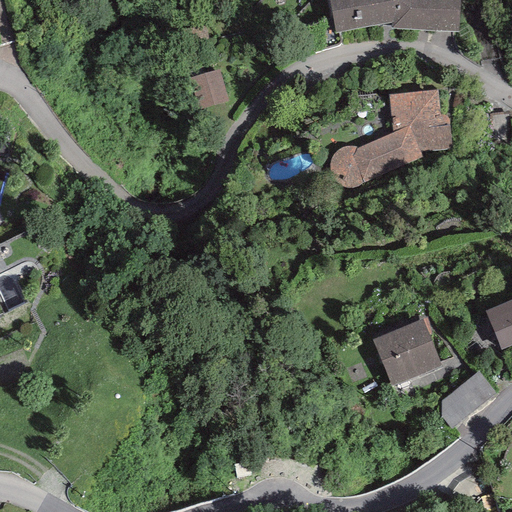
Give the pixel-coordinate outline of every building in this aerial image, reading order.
[(330,0),(337,33),(392,22),(391,28),(458,32),(460,0),(330,0)] [(220,70),(188,79),(196,111),(228,102),(220,70)] [(437,90),(388,94),(392,133),(357,148),(354,147),(348,147),(344,147),(340,149),(337,151),(334,153),(331,158),(329,163),(329,168),(330,173),(332,178),(335,182),(339,185),(343,188),(349,189),(356,188),(423,156),(420,151),(451,149),(450,126),(448,118),(447,117),(443,115),(440,115),(437,90)] [(511,299),(485,310),(501,350),(511,345),(511,299)] [(422,320),(372,340),(390,386),(441,366),(422,320)] [(494,393),(477,372),(440,402),(440,416),(451,429),(494,393)]
